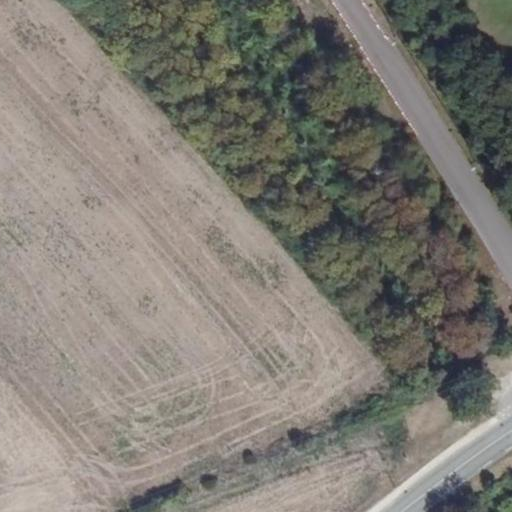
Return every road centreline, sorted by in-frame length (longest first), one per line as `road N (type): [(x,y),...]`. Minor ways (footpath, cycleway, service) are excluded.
road 1 (track): [(511,386),(182,511)]
road 2 (tertiary): [(511,430),(400,511)]
